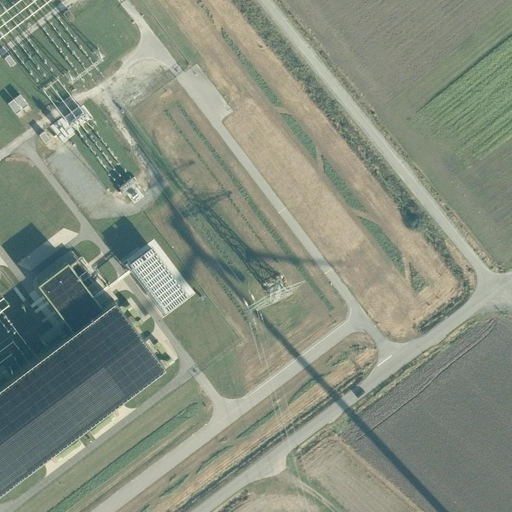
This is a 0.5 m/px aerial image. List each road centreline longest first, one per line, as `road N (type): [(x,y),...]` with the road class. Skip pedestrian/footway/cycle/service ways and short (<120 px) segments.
road 1 (unclassified): [(251,0),(495,289)]
road 2 (unclassified): [(192,511),(495,293)]
